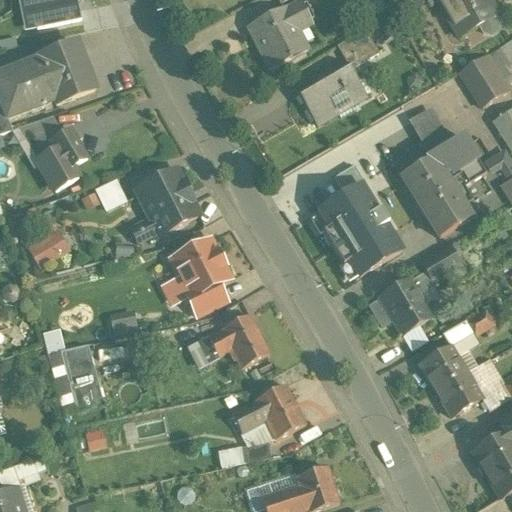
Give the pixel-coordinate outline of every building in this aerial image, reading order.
[(284,17),(303,7),(316,0),(276,0),(276,1),(284,17)] [(506,18),(495,0),(435,0),(461,44),(506,18)] [(284,17),(252,34),(275,79),(315,59),(305,40),(317,34),(303,7),(284,17)] [(382,58),(367,33),(340,50),(352,70),(355,75),(382,58)] [(103,96),(85,47),(0,77),(0,87),(15,128),(103,96)] [(511,92),(493,61),(463,79),(485,115),(511,98),(511,92)] [(355,75),(352,70),(299,100),(321,137),(374,107),(355,75)] [(511,153),(511,118),(496,128),(511,153)] [(468,131),(398,172),(439,240),(470,221),(450,189),(489,166),(468,131)] [(59,154),(39,165),(58,197),(86,180),(80,169),(95,160),(78,132),(55,146),(59,154)] [(173,180),(151,190),(164,215),(132,230),(133,233),(140,248),(172,233),(175,236),(198,225),(173,180)] [(355,280),(400,253),(357,183),(312,211),(355,280)] [(74,256),(61,234),(31,252),(44,274),(74,256)] [(425,275),(409,285),(404,276),(366,298),(370,305),(375,314),(373,315),(378,323),(382,329),(392,324),(401,339),(431,321),(418,300),(435,289),(434,287),(446,279),(449,284),(465,275),(449,249),(420,265),(425,275)] [(174,272),(185,292),(198,287),(211,311),(234,301),(210,256),(174,272)] [(184,298),(142,309),(148,329),(190,319),(184,298)] [(490,316),(470,328),(479,343),(499,331),(490,316)] [(256,318),(213,342),(224,363),(235,357),(246,376),(278,358),(256,318)] [(453,353),(421,372),(437,399),(469,380),(453,353)] [(469,380),(437,399),(452,425),(485,405),(469,380)] [(313,428),(293,387),(234,416),(246,441),(272,429),(280,444),(313,428)] [(511,411),(498,419),(508,438),(473,458),(504,510),(511,505),(511,411)] [(7,496),(0,498),(0,511),(29,511),(24,491),(51,481),(44,462),(0,476),(7,496)] [(318,511),(347,504),(337,469),(298,480),(301,490),(268,499),(271,511),(318,511)]
